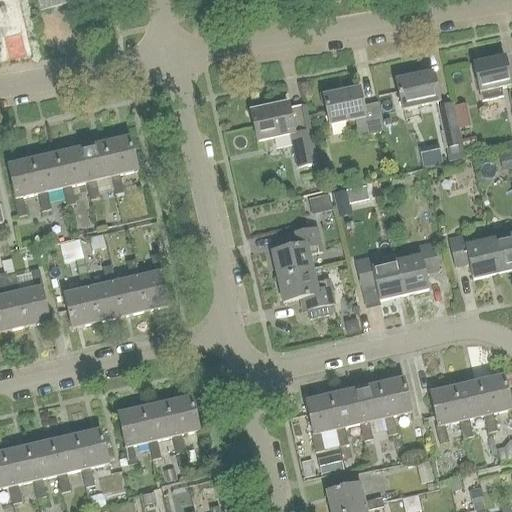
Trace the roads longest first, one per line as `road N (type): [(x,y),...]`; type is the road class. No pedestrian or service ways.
road 1 (residential): [(170,60),(511,2)]
road 2 (residential): [(233,335),(170,60)]
road 3 (residential): [(511,344),(462,330),(245,380)]
road 4 (residential): [(0,387),(233,335)]
road 5 (residential): [(0,88),(170,60)]
road 6 (residential): [(274,511),(245,380)]
